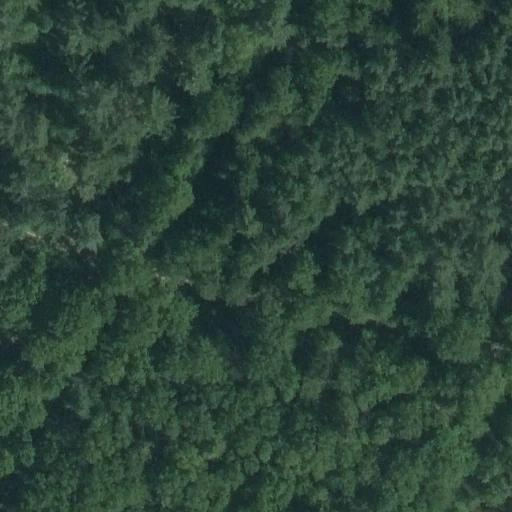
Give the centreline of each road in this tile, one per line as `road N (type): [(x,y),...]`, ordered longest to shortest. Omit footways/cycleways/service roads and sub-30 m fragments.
road 1 (track): [(0,199),(136,253),(0,468)]
road 2 (track): [(136,253),(293,0)]
